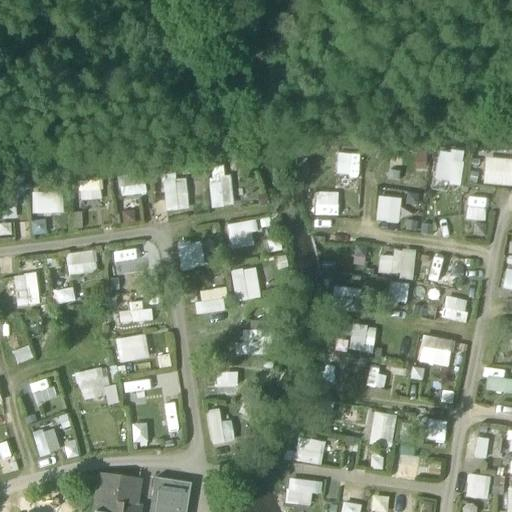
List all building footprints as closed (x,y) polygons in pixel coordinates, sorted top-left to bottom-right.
[(442,156),(438,175),(457,178),(460,159),(442,156)] [(511,158),(485,157),(483,184),(511,186),(511,174),(511,158)] [(357,178),(357,161),(336,161),(336,178),(357,178)] [(115,179),(122,199),(146,191),(139,171),(115,179)] [(212,208),(233,206),(229,171),(208,174),(212,208)] [(397,187),(398,173),(379,172),(378,186),(397,187)] [(166,212),(189,208),(184,178),(161,181),(166,212)] [(80,210),(103,207),(100,184),(77,187),(80,210)] [(31,214),(62,213),(62,191),(31,192),(31,214)] [(312,215),(338,216),(338,194),(312,194),(312,215)] [(375,221),(399,223),(401,198),(378,196),(375,221)] [(466,218),(485,218),(485,198),(467,198),(466,218)] [(13,204),(0,206),(2,218),(15,217),(13,204)] [(31,221),(32,234),(54,233),(53,220),(31,221)] [(225,225),(229,249),(250,245),(248,232),(256,231),(254,220),(225,225)] [(178,243),(179,269),(202,268),(201,242),(178,243)] [(130,249),(133,267),(157,264),(155,246),(130,249)] [(393,248),(392,257),(378,255),(375,273),(412,279),(416,252),(393,248)] [(67,274),(97,272),(95,250),(66,252),(67,274)] [(432,259),(428,280),(447,284),(451,263),(432,259)] [(231,271),(235,302),(260,298),(255,267),(231,271)] [(511,290),(511,269),(505,268),(501,287),(511,290)] [(16,307),(40,304),(36,273),(12,276),(16,307)] [(330,311),(358,310),(358,287),(330,288),(330,311)] [(223,288),(196,291),(199,314),(226,311),(223,288)] [(108,297),(109,321),(139,319),(138,296),(108,297)] [(463,323),(468,301),(445,296),(440,318),(463,323)] [(372,349),(373,328),(343,326),(343,347),(372,349)] [(274,354),(273,330),(238,331),(239,355),(274,354)] [(118,363),(148,358),(144,334),(114,339),(118,363)] [(449,367),(453,340),(422,335),(417,362),(449,367)] [(76,371),(79,398),(106,395),(108,405),(118,403),(113,367),(76,371)] [(511,379),(486,376),(484,390),(511,393),(511,379)] [(27,385),(32,404),(56,398),(50,378),(27,385)] [(234,440),(231,420),(221,422),(219,409),(205,411),(212,444),(234,440)] [(375,414),(370,435),(387,439),(392,418),(375,414)] [(33,434),(39,457),(61,451),(55,428),(33,434)] [(67,457),(77,456),(75,436),(65,437),(67,457)] [(498,460),(502,442),(476,436),(472,455),(498,460)] [(290,461),(321,464),(323,441),(292,438),(290,461)] [(0,460),(12,457),(7,441),(0,443),(0,460)] [(401,455),(397,475),(417,479),(421,459),(401,455)] [(99,474),(93,511),(121,511),(123,506),(135,508),(135,506),(139,480),(99,474)] [(467,475),(466,498),(488,499),(489,476),(467,475)] [(150,511),(149,511),(148,511),(185,511),(190,485),(154,479),(150,501),(157,502),(155,511),(150,511)] [(310,493),(321,493),(321,481),(287,479),(286,504),(309,505),(310,493)] [(372,495),(371,511),(379,511),(386,511),(388,497),(372,495)] [(362,511),(364,506),(342,501),(339,511),(362,511)]
